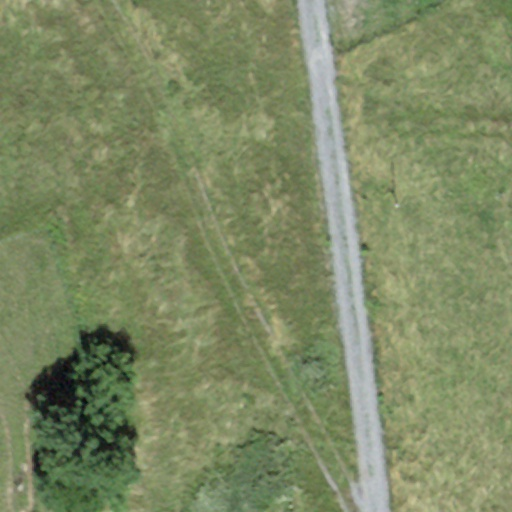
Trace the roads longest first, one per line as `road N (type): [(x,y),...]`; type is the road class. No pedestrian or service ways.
road 1 (track): [(377,503),(362,500),(340,471),(225,263),(142,56),(107,0)]
road 2 (unclassified): [(378,511),(318,0)]
